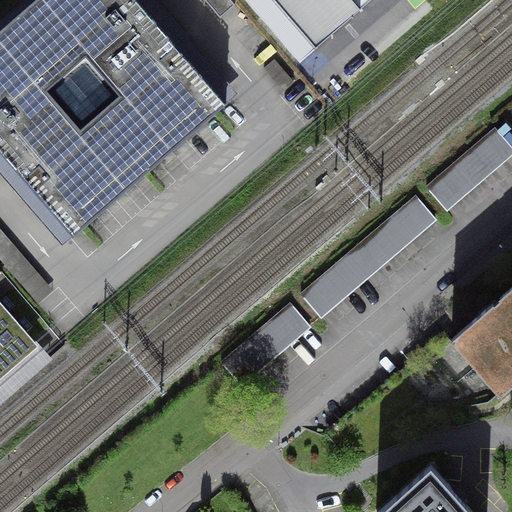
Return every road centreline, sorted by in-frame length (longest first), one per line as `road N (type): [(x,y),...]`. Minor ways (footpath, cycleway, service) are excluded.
road 1 (unknown): [(0,197),(57,264),(94,270),(160,229),(269,131),(270,101),(176,0)]
road 2 (residential): [(165,511),(511,219)]
road 3 (unknown): [(235,456),(309,482),(335,480),(444,431),(504,426)]
